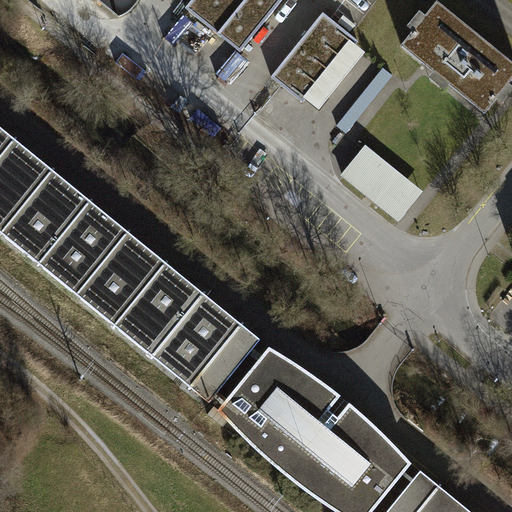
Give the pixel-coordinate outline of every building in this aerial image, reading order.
[(278,0),(192,0),(186,8),(242,49),(278,0)] [(511,88),(511,64),(435,4),(400,49),(488,118),(511,88)] [(358,40),(322,12),(270,77),(306,105),(358,40)] [(385,73),(374,87),(359,74),(326,116),(349,134),(393,80),(385,73)] [(338,511),(469,511),(415,467),(352,404),(274,353),(0,128),(0,232),(222,414),(287,476),(338,511)] [(402,225),(427,194),(368,149),(344,181),(402,225)]
